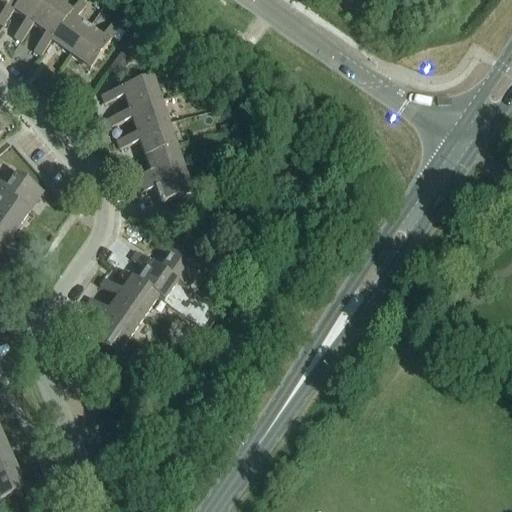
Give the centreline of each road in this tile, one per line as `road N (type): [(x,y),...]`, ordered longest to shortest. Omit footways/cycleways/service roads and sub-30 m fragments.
road 1 (secondary): [(212,511),(462,146)]
road 2 (residential): [(34,336),(102,232),(106,211),(97,186),(0,79)]
road 3 (tertiary): [(462,146),(250,0)]
road 4 (residential): [(87,511),(92,485),(34,336)]
